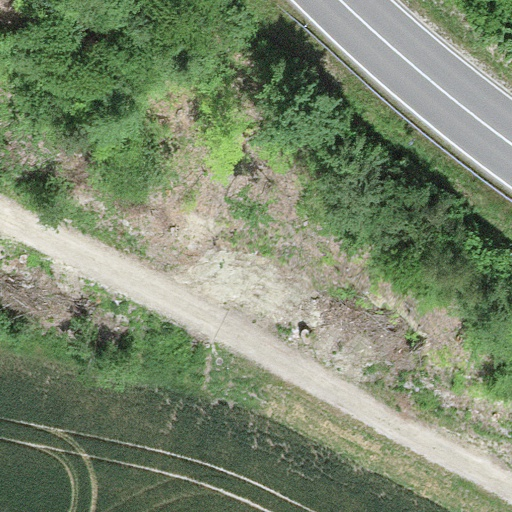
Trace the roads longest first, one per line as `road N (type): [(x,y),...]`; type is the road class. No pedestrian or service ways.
road 1 (track): [(511,481),(361,407),(194,304),(0,205)]
road 2 (secondary): [(511,144),(340,0)]
